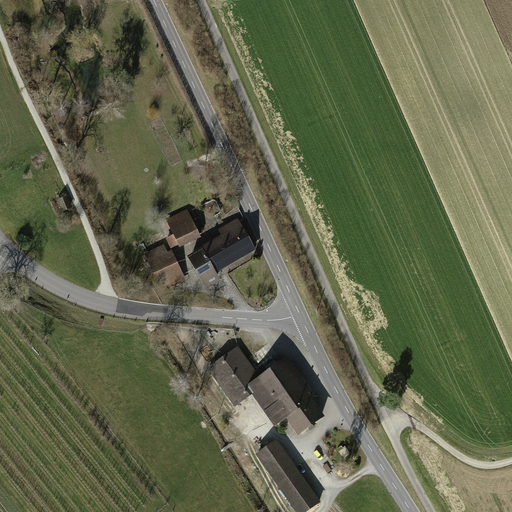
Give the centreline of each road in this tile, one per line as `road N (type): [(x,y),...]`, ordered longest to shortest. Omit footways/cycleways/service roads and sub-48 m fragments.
road 1 (tertiary): [(299,313),(154,0)]
road 2 (unclassified): [(0,245),(35,272),(110,305),(267,320),(299,313)]
road 3 (track): [(110,305),(73,192),(0,30)]
road 4 (tertiary): [(377,458),(299,313)]
road 5 (track): [(382,416),(417,423),(486,463),(511,460)]
road 6 (unknown): [(331,496),(297,440),(335,434),(354,421)]
